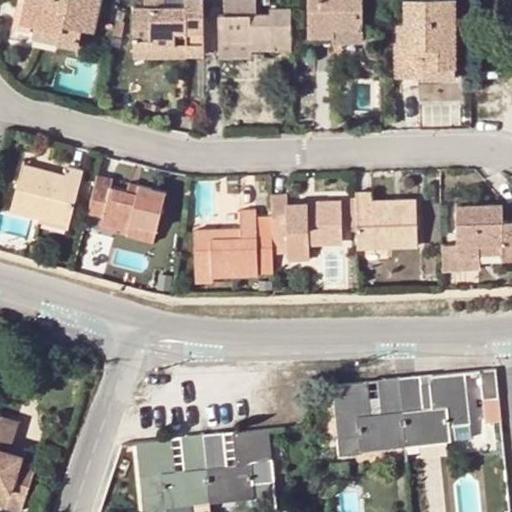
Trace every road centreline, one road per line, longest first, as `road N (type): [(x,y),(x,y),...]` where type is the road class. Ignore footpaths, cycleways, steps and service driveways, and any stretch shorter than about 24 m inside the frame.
road 1 (residential): [(0,97),(84,128),(220,155),(497,147),(511,159)]
road 2 (residential): [(511,327),(213,333),(143,324)]
road 3 (residential): [(143,324),(74,511)]
road 4 (residential): [(143,324),(0,284)]
